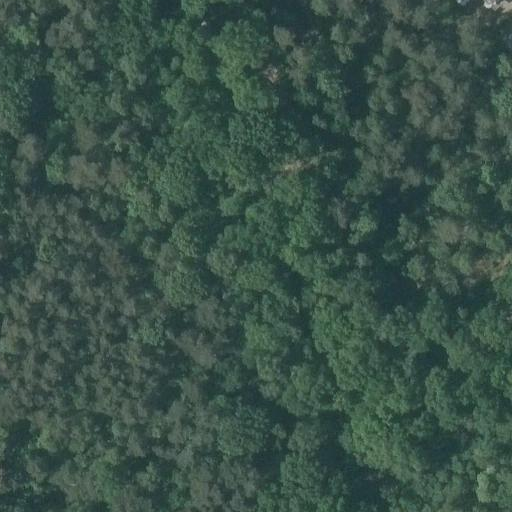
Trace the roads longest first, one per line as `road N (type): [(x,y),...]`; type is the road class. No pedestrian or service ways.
road 1 (track): [(200,0),(341,398)]
road 2 (track): [(341,398),(302,396),(104,329),(0,280)]
